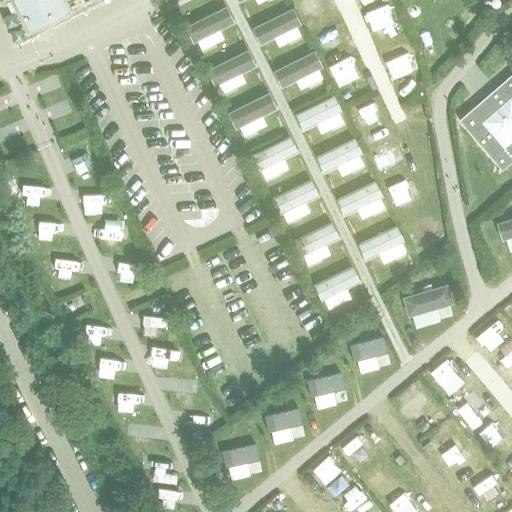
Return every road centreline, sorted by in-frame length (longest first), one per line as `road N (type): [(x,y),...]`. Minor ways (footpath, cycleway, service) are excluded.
road 1 (tertiary): [(89,511),(0,331)]
road 2 (track): [(369,400),(461,511)]
